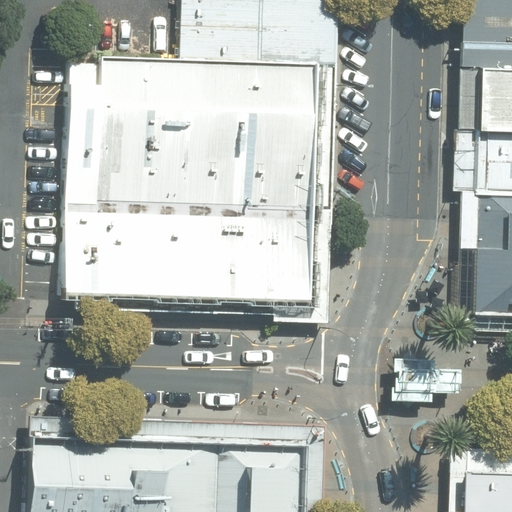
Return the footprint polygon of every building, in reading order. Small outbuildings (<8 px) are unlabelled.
[(172,0),(170,59),(333,63),(334,0),(172,0)] [(511,49),(456,48),(454,106),(511,107),(511,49)] [(59,57),(53,302),(327,309),(333,63),(170,59),(59,57)] [(511,107),(454,106),(452,170),(511,171),(511,107)] [(511,195),(454,194),(452,237),(450,325),(511,327),(511,195)] [(433,360),(393,359),(391,400),(432,402),(432,392),(460,393),(461,370),(433,369),(433,360)] [(279,511),(283,420),(21,413),(18,511),(279,511)] [(438,511),(511,511),(511,450),(441,449),(438,511)]
